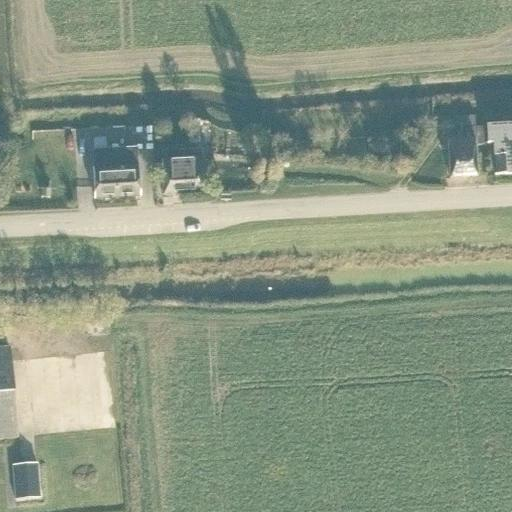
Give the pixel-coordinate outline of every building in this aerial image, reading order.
[(188,144),(187,146),(200,144),(199,125),(186,125),(188,144)] [(511,125),(504,126),(492,127),(485,127),(486,144),(492,144),(494,175),(511,174),(511,125)] [(474,129),(454,130),(452,130),(453,142),(447,142),(448,179),(476,177),(474,147),(483,146),(481,128),(474,129)] [(92,152),(106,151),(105,139),(92,140),(92,152)] [(93,200),(139,197),(137,166),(136,150),(106,151),(92,152),(91,152),(92,169),(93,200)] [(203,194),(201,162),(200,150),(160,152),(162,195),(179,195),(203,194)] [(0,440),(17,439),(8,349),(0,349),(0,440)] [(17,500),(38,499),(35,465),(14,466),(17,500)]
